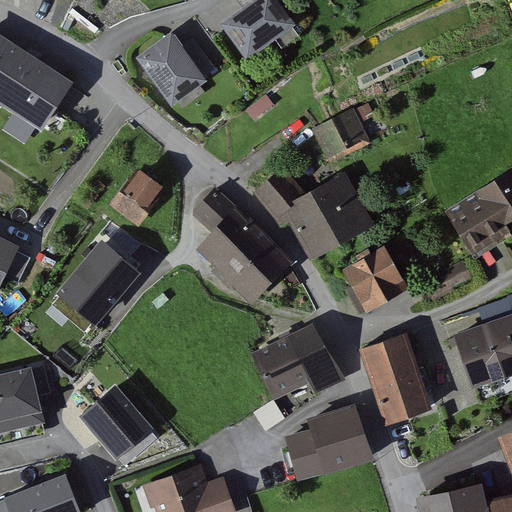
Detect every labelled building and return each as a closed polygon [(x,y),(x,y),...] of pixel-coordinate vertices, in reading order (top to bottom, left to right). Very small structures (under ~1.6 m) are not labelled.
[(285,0),(262,0),(231,23),(259,61),(306,27),(285,0)] [(186,26),(145,57),(180,105),(222,75),(186,26)] [(83,87),(0,34),(0,81),(62,121),(83,87)] [(360,108),(316,130),(330,158),(374,136),(360,108)] [(154,159),(119,197),(143,219),(178,181),(154,159)] [(285,171),(259,190),(288,223),(295,219),(320,259),(382,224),(352,174),(309,195),(285,171)] [(511,175),(450,211),(477,258),(511,237),(511,230),(509,225),(511,222),(511,175)] [(214,236),(201,249),(256,303),(292,267),(217,194),(194,217),(214,236)] [(69,286),(107,319),(165,253),(127,220),(69,286)] [(0,225),(0,289),(9,294),(34,242),(0,225)] [(395,245),(355,267),(379,310),(418,289),(395,245)] [(468,260),(424,283),(435,303),(479,279),(468,260)] [(511,315),(464,333),(484,386),(511,375),(511,315)] [(307,328),(244,357),(265,401),(298,385),(304,397),(333,384),(307,328)] [(413,332),(368,348),(396,425),(441,408),(413,332)] [(0,362),(0,398),(5,420),(53,409),(41,353),(0,362)] [(119,383),(81,414),(125,467),(163,436),(119,383)] [(267,427),(288,417),(278,399),(258,410),(267,427)] [(303,431),(278,439),(292,479),(369,454),(352,404),(300,421),(303,431)] [(511,431),(497,437),(511,475),(511,431)] [(193,462),(137,483),(148,511),(233,511),(220,475),(200,482),(193,462)] [(7,495),(12,511),(81,511),(68,474),(7,495)] [(484,489),(421,503),(422,511),(511,511),(511,503),(488,508),(484,489)]
